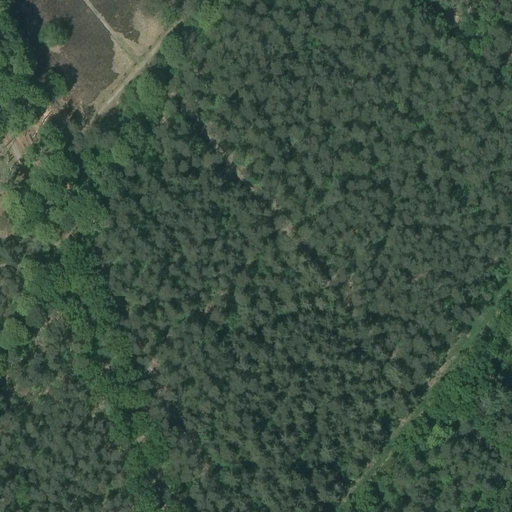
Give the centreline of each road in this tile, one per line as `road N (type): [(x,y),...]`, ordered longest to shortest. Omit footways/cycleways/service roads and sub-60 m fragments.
road 1 (track): [(159,511),(126,409),(29,182)]
road 2 (track): [(347,511),(511,294)]
